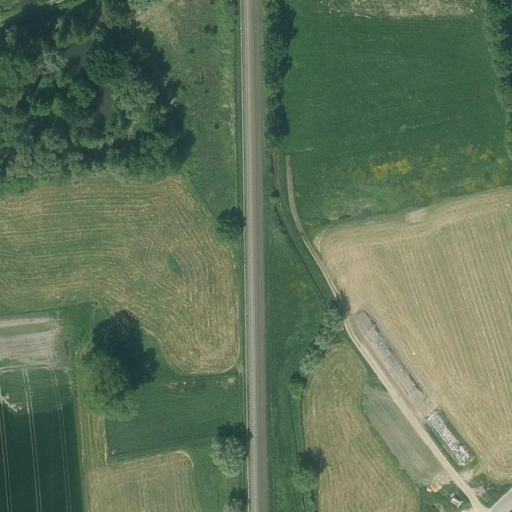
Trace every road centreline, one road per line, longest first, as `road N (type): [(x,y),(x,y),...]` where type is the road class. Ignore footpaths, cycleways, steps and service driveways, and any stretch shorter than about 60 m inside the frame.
road 1 (track): [(287,159),(294,216),(347,328),(481,511)]
road 2 (track): [(238,340),(244,511)]
